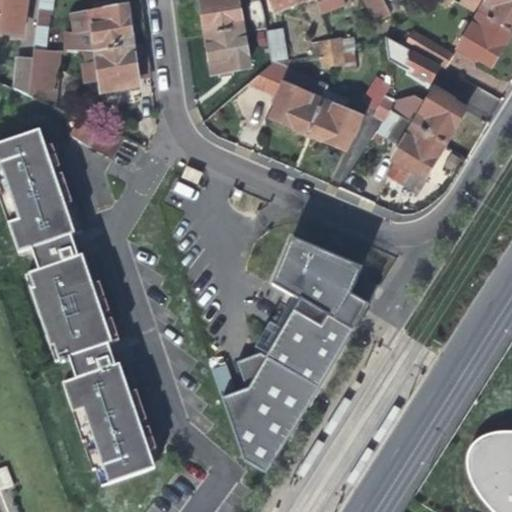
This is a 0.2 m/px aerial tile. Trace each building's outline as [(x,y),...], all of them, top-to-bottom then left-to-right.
[(0,0),(0,35),(16,38),(21,3),(0,0)] [(35,0),(30,52),(30,53),(41,55),(43,55),(47,18),(49,18),(51,0),(35,0)] [(197,0),(203,36),(237,32),(236,22),(232,0),(197,0)] [(270,0),(275,11),(303,0),(270,0)] [(310,0),(315,13),(341,3),(339,0),(310,0)] [(373,0),(358,0),(364,12),(376,7),(373,0)] [(511,0),(460,0),(457,4),(477,16),(506,34),(511,24),(511,0)] [(240,6),(242,21),(248,27),(249,30),(261,29),(256,2),(240,6)] [(92,32),(95,53),(129,49),(123,11),(110,13),(108,3),(90,6),(91,16),(69,19),(70,35),(92,32)] [(496,52),(506,34),(477,16),(456,50),(486,67),(496,52)] [(242,21),(236,22),(237,32),(249,30),(248,27),(242,21)] [(404,28),(394,44),(437,68),(439,69),(443,72),(453,56),(404,28)] [(251,42),(263,41),(261,29),(249,30),(251,42)] [(239,44),(251,42),(249,30),(237,32),(239,44)] [(243,70),(239,44),(237,32),(203,36),(206,57),(209,75),(243,70)] [(268,63),(285,60),(281,32),(264,34),(268,63)] [(429,86),(439,69),(437,68),(394,44),(384,38),(385,61),(429,86)] [(348,40),(337,42),(339,53),(350,51),(348,40)] [(266,62),(263,41),(251,42),(255,64),(266,62)] [(337,42),(327,44),(329,55),(339,53),(337,42)] [(317,46),(319,57),(329,55),(327,44),(317,46)] [(139,48),(129,49),(95,53),(100,92),(134,87),(133,77),(144,76),(139,48)] [(27,87),(30,53),(30,52),(14,50),(9,91),(25,98),(27,87)] [(354,71),(350,51),(339,53),(341,65),(342,73),(354,71)] [(53,55),(43,55),(41,55),(30,53),(27,87),(25,98),(49,109),(53,55)] [(331,66),(341,65),(339,53),(329,55),(331,66)] [(321,68),(331,66),(329,55),(319,57),(321,68)] [(275,92),(284,73),(268,66),(267,66),(250,81),(275,92)] [(270,103),(276,106),(282,91),(288,79),(289,76),(284,73),(275,92),(270,103)] [(285,128),(304,137),(318,104),(313,102),(319,89),(289,76),(288,79),(282,91),(276,106),(269,121),(285,128)] [(358,104),(374,113),(377,108),(381,100),(384,93),(369,85),(358,104)] [(323,94),(318,104),(304,137),(324,146),(340,153),(354,120),(345,116),(349,106),(323,94)] [(430,94),(411,128),(440,145),(448,131),(460,112),(430,94)] [(390,105),(381,100),(377,108),(386,113),(390,105)] [(373,116),(382,121),(386,113),(377,108),(374,113),(373,116)] [(375,133),(386,140),(398,120),(386,113),(382,121),(375,133)] [(398,120),(386,140),(398,148),(390,161),(402,168),(412,174),(420,179),(440,145),(411,128),(398,120)] [(36,129),(0,140),(0,210),(14,250),(26,246),(34,268),(21,272),(51,359),(64,355),(71,376),(58,381),(78,439),(81,437),(83,444),(80,445),(88,467),(90,466),(96,483),(149,465),(143,448),(151,446),(143,424),(136,427),(134,420),(141,417),(137,406),(121,360),(108,364),(104,354),(100,343),(114,338),(107,316),(100,319),(97,312),(104,310),(85,251),(70,256),(67,246),(63,234),(77,229),(63,188),(58,171),(51,174),(49,167),(56,165),(48,143),(41,146),(36,129)] [(97,130),(88,151),(111,161),(121,140),(97,130)] [(394,181),(402,168),(390,161),(382,174),(394,181)] [(290,298),(297,302),(303,288),(278,277),(293,243),(359,273),(361,270),(291,239),(270,286),(273,287),(272,290),(290,298)] [(262,353),(236,364),(247,389),(235,393),(220,399),(242,461),(264,475),(318,388),(354,329),(353,328),(365,308),(348,298),(352,291),(357,278),(359,273),(293,243),(278,277),(303,288),(297,302),(299,303),(264,360),(262,353)] [(377,287),(357,278),(352,291),(372,300),(377,287)] [(210,373),(220,399),(235,393),(225,367),(210,373)] [(322,432),(329,436),(350,403),(343,399),(322,432)] [(372,440),(379,444),(400,411),(393,406),(372,440)] [(511,511),(511,433),(501,430),(467,453),(475,492),(490,511),(511,511)] [(295,474),(303,478),(324,445),(317,440),(295,474)] [(345,481),(353,486),(374,453),(367,448),(345,481)]
